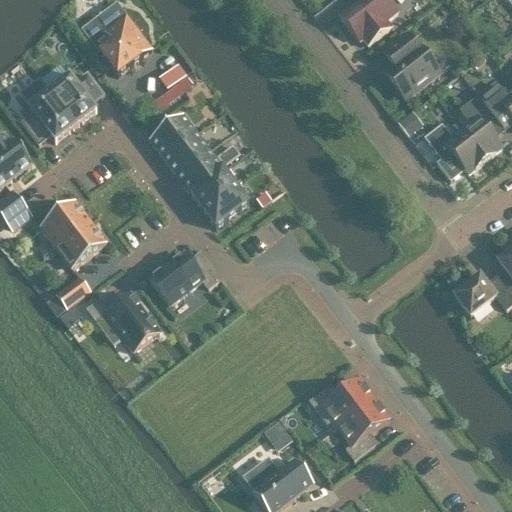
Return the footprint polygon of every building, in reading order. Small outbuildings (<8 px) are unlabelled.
[(358,0),(363,5),(344,20),(365,47),(368,44),(373,51),(397,32),(392,26),(403,17),(389,0),(358,0)] [(448,0),(457,10),(463,5),(463,0),(448,0)] [(450,5),(443,11),(450,20),(457,14),(450,5)] [(109,37),(117,48),(105,57),(123,81),(157,55),(131,20),(109,37)] [(410,104),(419,97),(445,77),(423,50),(422,52),(412,39),(388,58),(398,70),(389,78),(410,104)] [(192,82),(184,71),(165,85),(173,96),(175,95),(183,88),(192,82)] [(75,80),(54,96),(81,131),(101,115),(97,110),(109,100),(92,78),(80,87),(75,80)] [(198,90),(192,82),(183,88),(189,96),(198,90)] [(189,97),(183,89),(174,96),(179,104),(189,97)] [(54,96),(34,111),(39,118),(27,128),(43,150),(56,141),(60,147),(81,131),(54,96)] [(170,111),(179,104),(174,96),(164,104),(170,111)] [(511,119),(511,97),(510,99),(508,96),(499,102),(495,96),(485,104),(491,111),(500,104),(511,119)] [(170,111),(164,104),(154,111),(160,119),(170,111)] [(474,127),(465,134),(490,166),(508,152),(482,119),(491,111),(485,104),(475,111),(480,117),(472,124),(474,127)] [(201,138),(188,120),(154,146),(168,163),(201,138)] [(429,142),(446,165),(442,168),(456,186),(470,176),(473,179),(490,166),(465,134),(457,141),(447,128),(429,142)] [(0,140),(0,196),(37,169),(18,144),(15,147),(7,136),(0,140)] [(214,155),(201,138),(168,163),(181,181),(214,155)] [(227,173),(214,155),(181,181),(194,198),(227,173)] [(234,168),(226,158),(221,161),(229,171),(234,168)] [(240,190),(227,173),(194,198),(207,215),(240,190)] [(240,190),(207,215),(220,233),(254,208),(240,190)] [(0,213),(7,222),(26,208),(17,196),(0,209),(0,213)] [(277,205),(271,197),(261,204),(267,212),(277,205)] [(96,227),(80,206),(45,232),(61,253),(96,227)] [(34,219),(26,208),(7,222),(15,233),(34,219)] [(112,248),(96,227),(61,253),(77,275),(112,248)] [(510,276),(501,283),(511,297),(511,255),(504,266),(503,267),(510,276)] [(189,259),(154,285),(174,311),(207,286),(213,294),(225,285),(208,261),(197,270),(189,259)] [(511,315),(511,314),(511,297),(501,283),(492,290),(485,281),(484,282),(470,288),(460,300),(459,301),(475,322),(500,302),(511,315)] [(79,311),(95,299),(87,288),(68,303),(76,314),(79,311)] [(138,357),(164,338),(135,299),(121,310),(112,300),(92,315),(101,327),(110,320),(138,357)] [(76,314),(64,322),(72,332),(87,321),(79,311),(76,314)] [(379,404),(364,385),(342,402),(335,392),(314,407),(323,418),(337,437),(342,432),(379,404)] [(351,455),(359,466),(379,451),(372,441),(394,424),(379,404),(342,432),(356,451),(351,455)] [(268,511),(289,511),(319,490),(300,465),(257,497),(268,511)]
